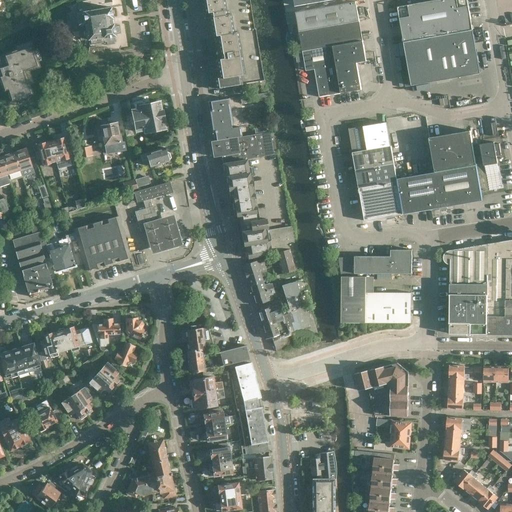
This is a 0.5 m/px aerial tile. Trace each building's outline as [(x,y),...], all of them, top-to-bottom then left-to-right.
[(249,0),(199,0),(202,14),(206,13),(210,37),(214,36),(218,59),(206,61),(210,89),(264,81),(256,29),(254,29),(249,0)] [(467,0),(436,0),(432,1),(439,36),(473,30),(467,0)] [(439,36),(432,1),(398,7),(404,42),(439,36)] [(299,31),(360,21),(356,2),(296,12),(299,31)] [(89,39),(90,45),(90,47),(89,47),(88,54),(78,64),(68,67),(67,75),(74,79),(78,74),(97,72),(119,63),(121,58),(118,52),(109,52),(109,49),(109,48),(98,49),(97,49),(95,46),(94,46),(94,44),(105,43),(105,45),(114,44),(113,42),(116,41),(115,34),(120,33),(119,25),(113,26),(111,8),(77,13),(81,40),(89,39)] [(363,41),(360,21),(299,31),(303,51),(333,46),(363,41)] [(473,30),(439,36),(446,80),(481,73),(473,30)] [(446,80),(439,36),(404,42),(412,86),(446,80)] [(39,66),(31,41),(17,46),(18,49),(3,54),(3,55),(0,56),(0,73),(0,74),(0,81),(4,92),(7,91),(11,101),(33,94),(29,83),(33,82),(28,70),(39,66)] [(363,41),(333,46),(341,93),(362,89),(357,63),(367,61),(363,41)] [(333,46),(303,51),(306,71),(315,69),(320,97),(341,93),(333,46)] [(240,96),(241,104),(268,99),(267,92),(263,93),(263,88),(252,90),(253,94),(240,96)] [(214,141),(241,137),(240,127),(233,128),(228,99),(208,102),(214,141)] [(140,108),(128,111),(126,102),(120,103),(122,112),(124,122),(163,115),(162,110),(161,110),(160,101),(158,101),(158,100),(150,102),(150,103),(139,105),(140,108)] [(163,115),(124,122),(127,136),(132,135),(131,130),(135,130),(136,131),(144,130),(144,133),(155,130),(155,132),(163,130),(163,129),(165,129),(163,120),(164,119),(163,115)] [(99,129),(97,132),(98,138),(101,140),(104,139),(105,144),(114,142),(114,145),(117,144),(118,151),(125,150),(124,142),(121,143),(120,134),(118,135),(116,123),(111,124),(111,123),(107,121),(102,122),(101,125),(102,128),(99,129)] [(387,122),(364,126),(349,129),(353,152),(391,146),(387,122)] [(251,129),(252,135),(270,132),(269,126),(251,129)] [(471,131),(429,138),(435,172),(437,172),(477,165),(471,131)] [(222,156),(223,164),(246,159),(246,160),(274,155),(270,132),(241,137),(214,141),(214,142),(211,142),(213,157),(222,156)] [(69,160),(68,159),(68,158),(69,158),(64,138),(51,141),(56,161),(62,160),(63,161),(64,162),(68,161),(69,160)] [(50,165),(50,164),(50,163),(56,161),(51,141),(37,145),(42,165),(43,165),(44,166),(45,167),(49,166),(50,165)] [(494,142),(481,144),(489,190),(494,189),(494,191),(497,191),(497,189),(503,188),(503,184),(501,185),(500,178),(502,178),(502,176),(500,176),(497,156),(502,155),(500,144),(495,144),(494,142)] [(80,157),(92,155),(91,146),(78,149),(80,157)] [(391,146),(353,152),(356,171),(395,164),(391,146)] [(168,161),(171,158),(169,152),(165,152),(164,148),(140,155),(142,161),(148,159),(150,166),(160,164),(161,168),(170,165),(168,161)] [(26,149),(14,153),(20,171),(22,177),(34,173),(26,149)] [(10,181),(22,177),(20,171),(14,153),(2,157),(8,175),(10,181)] [(0,187),(11,183),(10,181),(8,175),(2,157),(0,158),(0,187)] [(255,213),(246,160),(246,159),(223,164),(224,172),(226,172),(230,198),(231,198),(233,210),(235,210),(236,216),(241,215),(242,223),(244,231),(241,232),(243,240),(245,239),(247,252),(248,252),(249,258),(276,252),(291,248),(295,247),(292,226),(267,230),(266,228),(267,228),(265,219),(256,220),(255,213)] [(395,164),(356,171),(359,189),(398,182),(397,179),(395,164)] [(483,199),(477,165),(437,172),(443,208),(454,206),(453,204),(483,199)] [(437,172),(435,172),(397,179),(398,182),(403,212),(433,207),(434,209),(443,208),(437,172)] [(135,180),(137,187),(150,183),(148,176),(135,180)] [(125,190),(137,187),(135,180),(123,183),(125,190)] [(143,201),(149,199),(171,193),(168,182),(136,192),(139,202),(143,201)] [(403,212),(398,182),(359,189),(365,221),(403,214),(403,212)] [(48,197),(44,185),(37,187),(41,199),(48,197)] [(119,202),(118,197),(107,200),(109,206),(119,202)] [(0,199),(0,208),(1,212),(3,218),(9,216),(7,210),(8,210),(3,198),(0,199)] [(150,223),(149,222),(149,219),(157,217),(154,206),(152,207),(149,199),(143,201),(146,209),(135,212),(140,230),(142,230),(151,227),(150,223)] [(118,216),(73,229),(85,270),(131,257),(118,216)] [(142,230),(149,256),(180,247),(171,217),(150,223),(141,226),(142,230)] [(33,297),(37,296),(38,294),(38,292),(52,287),(44,259),(50,258),(46,245),(40,223),(31,225),(33,234),(12,240),(28,294),(30,294),(30,296),(33,297)] [(46,245),(50,258),(54,272),(75,266),(69,244),(76,241),(74,234),(65,236),(66,239),(58,241),(60,247),(58,247),(56,242),(46,245)] [(474,300),(497,300),(511,300),(511,239),(489,244),(449,250),(447,252),(446,252),(445,253),(445,254),(444,254),(444,256),(444,257),(444,258),(444,259),(445,261),(446,263),(448,264),(449,264),(451,264),(451,284),(450,284),(450,294),(450,299),(474,300)] [(291,248),(276,252),(282,275),(297,271),(291,248)] [(355,256),(355,260),(339,260),(341,274),(412,273),(412,249),(391,249),(391,256),(355,256)] [(77,266),(83,264),(80,254),(74,255),(77,266)] [(245,276),(265,269),(263,261),(257,263),(257,261),(242,266),(245,276)] [(248,286),(263,281),(261,277),(267,275),(265,269),(245,276),(248,286)] [(284,285),(293,282),(291,276),(282,279),(284,285)] [(375,292),(375,276),(368,276),(368,277),(342,276),(342,323),(411,323),(411,292),(375,292)] [(264,285),(263,281),(248,286),(251,295),(272,289),(273,289),(271,284),(269,284),(269,283),(264,285)] [(286,299),(297,295),(300,294),(296,281),(293,282),(284,285),(282,285),(286,299)] [(255,305),(269,301),(268,296),(273,294),(272,289),(251,295),(255,305)] [(297,295),(286,299),(289,309),(303,305),(300,294),(297,295)] [(474,300),(450,299),(450,334),(473,334),(474,300)] [(474,300),(473,334),(487,334),(487,335),(496,335),(497,300),(474,300)] [(511,300),(497,300),(496,335),(511,334),(511,300)] [(268,308),(267,306),(262,307),(263,309),(257,311),(260,322),(288,313),(287,313),(286,308),(273,312),(271,307),(268,308)] [(288,313),(260,322),(265,339),(271,337),(273,341),(275,347),(287,343),(287,344),(312,336),(312,338),(317,336),(308,307),(287,313),(288,313)] [(138,321),(138,318),(127,319),(127,329),(125,330),(122,332),(123,337),(129,339),(131,335),(140,339),(144,329),(142,328),(144,325),(141,321),(138,321)] [(108,334),(119,334),(118,323),(113,324),(112,319),(102,319),(103,324),(97,325),(97,335),(99,335),(99,338),(108,338),(108,334)] [(190,330),(187,330),(190,351),(205,349),(210,349),(208,328),(198,329),(197,325),(190,326),(190,330)] [(91,342),(87,328),(74,332),(73,327),(65,330),(70,348),(71,348),(72,351),(79,349),(78,346),(91,342)] [(70,348),(65,330),(64,330),(62,328),(58,329),(57,332),(52,334),(57,352),(70,348)] [(57,352),(52,334),(44,336),(45,340),(40,341),(42,348),(43,352),(44,356),(50,354),(51,357),(58,355),(57,352)] [(101,352),(104,350),(110,347),(107,342),(98,345),(101,352)] [(125,343),(121,353),(117,352),(114,359),(117,361),(117,362),(126,366),(129,361),(133,362),(137,354),(132,352),(134,347),(125,343)] [(29,371),(28,371),(29,372),(36,370),(35,369),(40,367),(33,344),(29,345),(27,344),(24,345),(23,347),(21,347),(29,371)] [(18,376),(25,374),(29,372),(28,371),(29,371),(21,347),(10,351),(18,376)] [(106,356),(108,355),(113,352),(110,347),(104,350),(101,352),(106,356)] [(205,349),(190,351),(187,352),(189,372),(205,370),(204,358),(206,358),(205,349)] [(249,359),(246,349),(217,356),(220,367),(249,359)] [(18,376),(10,351),(9,351),(7,350),(3,351),(2,353),(0,354),(0,358),(6,378),(11,376),(12,378),(18,376)] [(43,369),(48,367),(45,358),(40,360),(43,369)] [(86,362),(89,367),(95,364),(91,358),(86,362)] [(113,362),(110,365),(107,362),(102,367),(103,368),(99,373),(117,389),(121,384),(118,381),(119,380),(115,376),(118,372),(115,369),(118,366),(113,362)] [(68,363),(61,365),(63,372),(70,370),(68,363)] [(238,381),(230,383),(242,455),(268,450),(266,442),(268,441),(262,407),(260,407),(258,398),(260,397),(257,383),(256,384),(254,376),(255,375),(254,371),(253,370),(251,363),(235,367),(238,381)] [(375,415),(409,416),(409,372),(398,363),(355,373),(359,391),(369,388),(375,415)] [(469,377),(469,375),(465,374),(465,366),(450,365),(449,376),(465,377),(469,377)] [(497,382),(497,367),(484,366),(484,382),(497,382)] [(497,367),(497,382),(509,382),(509,367),(497,367)] [(203,371),(203,378),(193,379),(193,380),(189,380),(190,389),(192,388),(193,390),(192,390),(192,391),(191,391),(191,392),(191,396),(193,397),(194,397),(204,395),(203,390),(214,388),(214,389),(222,388),(221,381),(213,383),(211,370),(203,371)] [(117,389),(99,373),(93,379),(93,378),(89,383),(100,393),(104,389),(108,392),(108,391),(112,394),(117,389)] [(61,378),(65,384),(70,381),(66,375),(61,378)] [(41,386),(46,385),(43,376),(38,378),(41,386)] [(465,377),(449,376),(449,387),(464,388),(464,379),(469,380),(469,377),(465,377)] [(60,387),(65,384),(61,378),(57,381),(60,387)] [(28,386),(22,388),(24,394),(24,393),(25,395),(31,393),(28,386)] [(73,395),(86,415),(92,411),(90,407),(91,407),(88,403),(92,399),(84,387),(79,390),(80,391),(73,395)] [(468,399),(468,396),(464,396),(464,388),(449,387),(448,398),(464,398),(468,399)] [(204,395),(194,397),(194,399),(192,400),(193,407),(196,407),(196,408),(216,405),(216,399),(224,398),(223,391),(214,392),(214,389),(214,388),(203,390),(204,395)] [(8,391),(11,398),(16,396),(17,396),(14,389),(8,391)] [(16,396),(19,402),(26,400),(25,395),(24,393),(24,394),(17,396),(16,396)] [(86,415),(73,395),(66,400),(66,399),(61,403),(70,415),(74,412),(77,416),(78,415),(80,419),(86,415)] [(18,402),(19,402),(16,396),(11,398),(10,399),(17,414),(23,411),(18,402)] [(468,401),(468,399),(464,398),(448,398),(448,408),(463,409),(463,401),(468,401)] [(481,404),(482,399),(478,399),(477,404),(474,404),(474,410),(481,410),(481,404)] [(52,412),(51,410),(50,407),(49,407),(46,401),(42,403),(42,405),(37,408),(39,412),(39,413),(32,417),(39,430),(40,430),(41,432),(48,428),(47,426),(57,421),(57,420),(62,417),(60,413),(58,409),(52,412)] [(236,423),(235,416),(223,418),(222,411),(204,414),(204,415),(202,415),(200,418),(200,422),(203,423),(205,422),(205,423),(206,423),(207,427),(224,425),(236,423)] [(466,430),(466,429),(466,427),(462,427),(463,418),(447,417),(446,428),(462,429),(466,430)] [(0,428),(11,450),(29,441),(18,419),(8,423),(6,418),(0,421),(0,426),(0,427),(0,428)] [(393,422),(392,434),(410,435),(411,424),(393,422)] [(224,425),(207,427),(207,431),(206,431),(206,432),(205,433),(202,435),(203,439),(205,441),(207,440),(208,441),(226,438),(224,425)] [(466,432),(466,430),(462,429),(446,428),(445,438),(461,440),(462,432),(466,432)] [(375,443),(374,449),(392,451),(393,446),(408,447),(410,435),(392,434),(391,442),(386,442),(385,444),(375,443)] [(102,439),(106,444),(111,440),(107,435),(102,439)] [(464,451),(464,448),(460,448),(461,440),(445,438),(444,449),(464,451)] [(152,462),(167,458),(162,440),(148,443),(152,462)] [(509,446),(500,446),(500,451),(501,451),(511,460),(511,445),(509,445),(509,446)] [(213,462),(230,460),(228,447),(210,449),(210,450),(208,450),(206,452),(207,456),(209,457),(211,457),(211,458),(212,458),(213,462)] [(464,451),(444,449),(443,460),(459,461),(459,453),(464,454),(464,451)] [(492,459),(498,453),(493,449),(488,456),(492,459)] [(336,476),(336,473),(336,469),(336,466),(336,463),(335,460),(334,456),(333,451),(315,455),(315,459),(310,459),(311,475),(317,475),(317,479),(333,479),(335,479),(336,476)] [(268,452),(242,455),(242,457),(243,457),(243,459),(243,463),(247,463),(248,470),(272,468),(272,464),(270,457),(256,458),(255,456),(268,454),(268,452)] [(498,464),(503,457),(498,453),(492,459),(498,464)] [(374,457),(370,457),(364,511),(394,511),(395,507),(390,507),(390,499),(396,499),(396,493),(391,492),(392,484),(397,485),(398,479),(392,478),(393,470),(399,471),(399,464),(394,464),(394,459),(389,459),(384,458),(379,458),(374,457)] [(503,468),(508,461),(503,457),(498,464),(503,468)] [(167,458),(152,462),(154,472),(148,474),(148,476),(150,483),(157,481),(156,478),(170,475),(167,458)] [(230,460),(213,462),(214,467),(213,467),(213,468),(210,469),(208,471),(209,474),(211,476),(214,475),(214,476),(232,474),(230,460)] [(511,464),(508,461),(503,468),(507,472),(511,464)] [(79,466),(78,464),(68,471),(68,470),(58,476),(64,485),(61,488),(60,488),(65,492),(66,490),(67,489),(87,467),(82,464),(79,466)] [(81,498),(86,487),(91,476),(89,475),(91,472),(87,467),(67,489),(66,490),(65,492),(74,499),(76,496),(81,498)] [(471,475),(468,472),(467,472),(470,469),(467,467),(455,481),(463,488),(473,477),(476,473),(474,472),(471,475)] [(272,468),(248,470),(249,481),(272,479),(272,471),(272,468)] [(471,495),(481,483),(475,478),(478,475),(476,473),(473,477),(463,488),(471,495)] [(175,495),(170,475),(156,478),(157,481),(150,483),(152,493),(163,491),(164,498),(175,495)] [(150,483),(148,476),(134,479),(127,492),(135,496),(137,494),(142,495),(143,495),(152,493),(150,483)] [(333,511),(333,479),(317,479),(312,479),(311,511),(333,511)] [(28,492),(49,508),(61,492),(58,490),(59,487),(49,480),(44,487),(36,481),(28,492)] [(484,480),(481,483),(471,495),(480,502),(489,490),(492,487),(491,486),(491,485),(484,480)] [(239,496),(239,494),(237,483),(218,485),(218,486),(213,487),(214,493),(218,493),(219,493),(220,498),(239,496)] [(488,509),(498,497),(492,492),(494,489),(492,487),(489,490),(480,502),(488,509)] [(274,490),(251,493),(250,493),(251,494),(251,499),(252,503),(275,501),(274,497),(275,497),(274,490)] [(239,496),(220,498),(220,502),(220,503),(215,504),(216,510),(221,510),(222,511),(241,509),(239,496)] [(275,501),(252,503),(253,511),(252,511),(273,511),(276,511),(276,505),(275,505),(275,501)]
